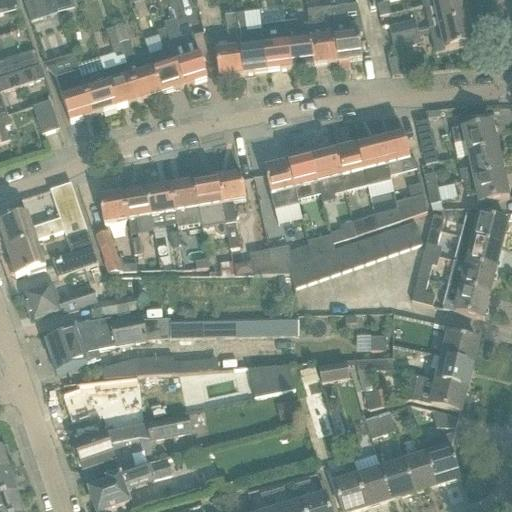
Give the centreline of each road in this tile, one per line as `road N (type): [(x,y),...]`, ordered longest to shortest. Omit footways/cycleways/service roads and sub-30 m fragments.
road 1 (residential): [(511,87),(369,103),(183,139),(0,195)]
road 2 (residential): [(67,511),(27,393)]
